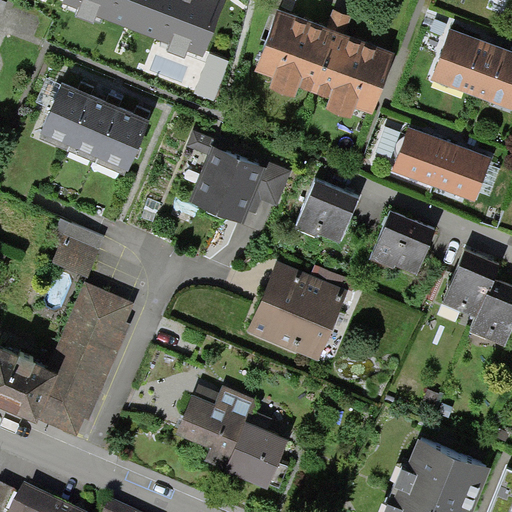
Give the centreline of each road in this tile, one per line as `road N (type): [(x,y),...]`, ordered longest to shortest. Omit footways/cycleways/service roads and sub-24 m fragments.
road 1 (residential): [(511,239),(307,153)]
road 2 (residential): [(189,511),(0,430)]
